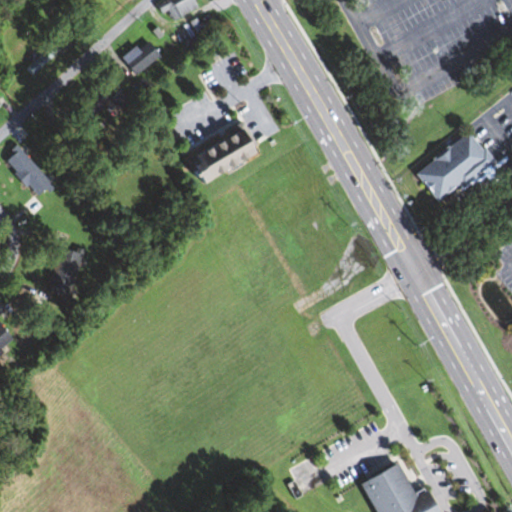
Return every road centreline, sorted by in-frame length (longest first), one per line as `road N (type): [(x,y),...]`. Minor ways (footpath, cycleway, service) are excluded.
road 1 (trunk): [(511,441),(257,0)]
road 2 (residential): [(0,134),(145,0)]
road 3 (residential): [(399,246),(511,154)]
